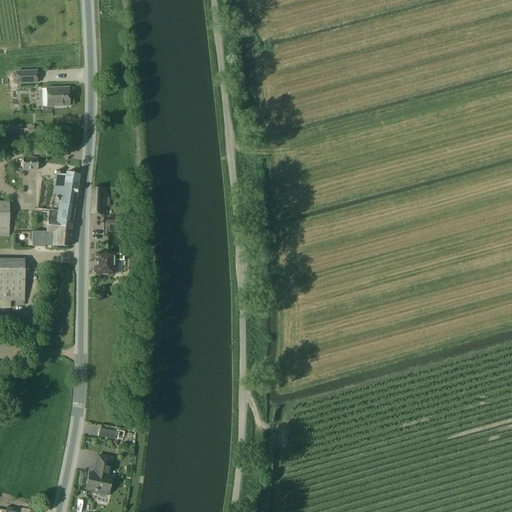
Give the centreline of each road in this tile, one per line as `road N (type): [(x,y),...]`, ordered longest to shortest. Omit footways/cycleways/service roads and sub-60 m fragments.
road 1 (secondary): [(58,511),(78,400),(91,97),(86,0)]
road 2 (unclassified): [(231,511),(241,414),(240,281),(212,0)]
